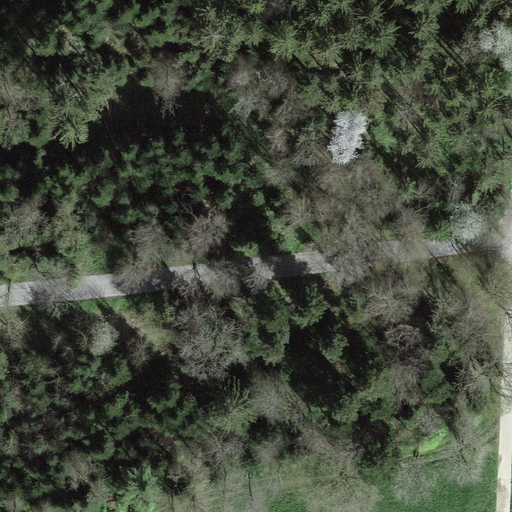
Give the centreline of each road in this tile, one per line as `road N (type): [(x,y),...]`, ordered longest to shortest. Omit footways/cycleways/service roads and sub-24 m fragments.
road 1 (unclassified): [(0,297),(511,238)]
road 2 (track): [(501,511),(511,277)]
